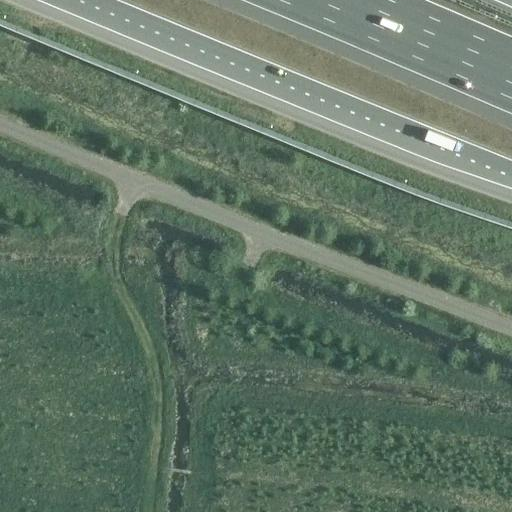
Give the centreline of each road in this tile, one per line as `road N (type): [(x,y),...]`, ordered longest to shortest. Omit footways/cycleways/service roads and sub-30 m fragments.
road 1 (unclassified): [(511,335),(0,128)]
road 2 (motorway): [(94,0),(511,170)]
road 3 (track): [(130,181),(111,285),(149,360),(160,404),(145,511)]
road 4 (motorway): [(328,0),(511,76)]
